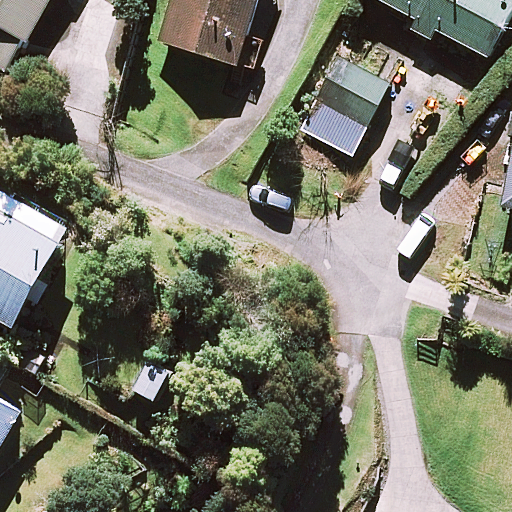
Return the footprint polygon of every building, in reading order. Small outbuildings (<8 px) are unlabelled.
[(0,0),(0,71),(15,80),(60,0),(0,0)] [(268,0),(176,0),(161,46),(245,73),(268,0)] [(511,0),(374,0),(374,1),(497,62),(511,32),(511,0)] [(400,77),(342,51),(304,134),(361,160),(400,77)] [(79,238),(0,193),(0,322),(24,336),(79,238)] [(182,381),(153,365),(134,398),(163,414),(182,381)] [(0,468),(29,419),(0,401),(0,468)]
